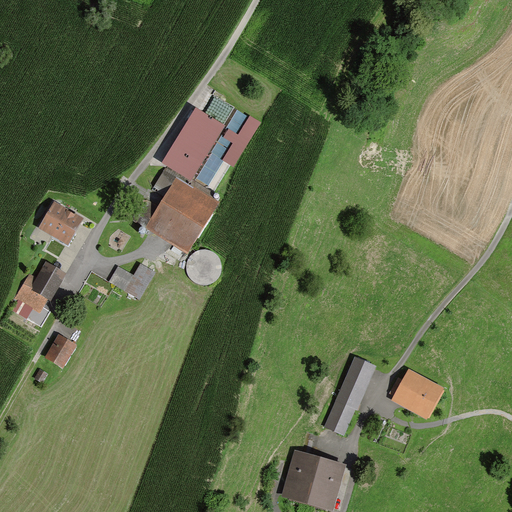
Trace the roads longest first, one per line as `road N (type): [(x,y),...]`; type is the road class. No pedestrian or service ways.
road 1 (track): [(0,420),(54,329),(100,225),(256,0)]
road 2 (track): [(511,208),(493,245),(383,384),(364,422),(341,511)]
road 3 (track): [(373,403),(423,426),(474,413),(511,418)]
